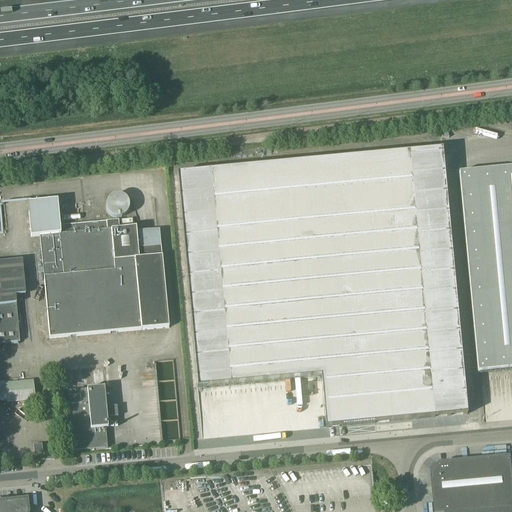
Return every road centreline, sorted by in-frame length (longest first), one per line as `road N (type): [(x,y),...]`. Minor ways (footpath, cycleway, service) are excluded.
road 1 (tertiary): [(0,158),(511,93)]
road 2 (tertiary): [(511,83),(0,147)]
road 3 (unknown): [(37,355),(22,203),(104,189),(157,191),(172,327),(159,342),(117,347)]
road 4 (unclassified): [(0,479),(399,442)]
road 5 (motorway): [(0,42),(343,0)]
road 6 (unknown): [(476,434),(454,172),(471,147),(511,144)]
road 7 (motorway): [(125,0),(0,13)]
